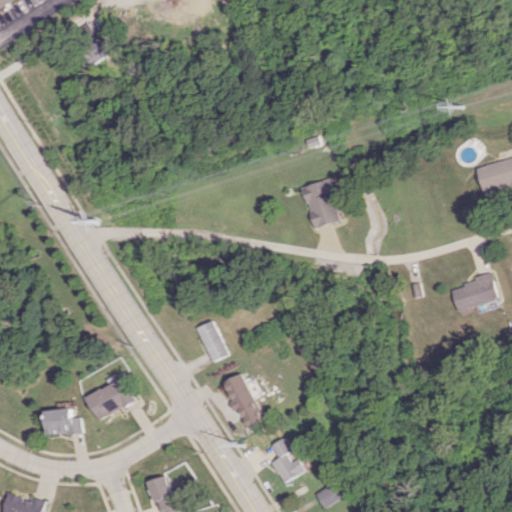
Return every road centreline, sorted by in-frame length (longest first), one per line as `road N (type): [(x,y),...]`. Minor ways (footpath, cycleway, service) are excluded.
road 1 (tertiary): [(263,511),(0,100)]
road 2 (residential): [(91,238),(135,231),(383,260),(511,227)]
road 3 (residential): [(199,414),(91,466),(49,466),(0,444)]
